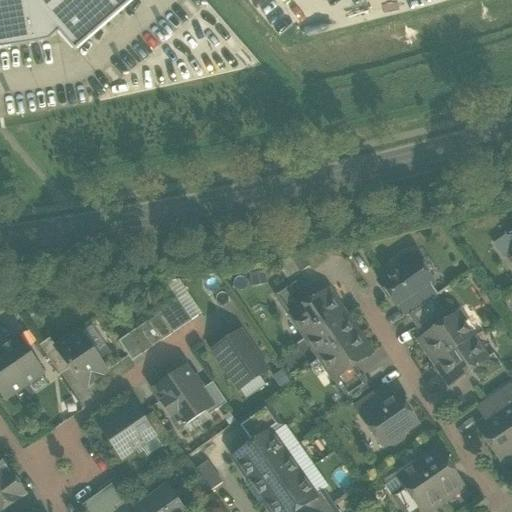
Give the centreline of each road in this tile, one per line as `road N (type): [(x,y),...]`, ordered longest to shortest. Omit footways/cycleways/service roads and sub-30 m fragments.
road 1 (secondary): [(511,132),(340,180),(0,243)]
road 2 (residential): [(503,511),(362,303)]
road 3 (residential): [(27,460),(201,334)]
